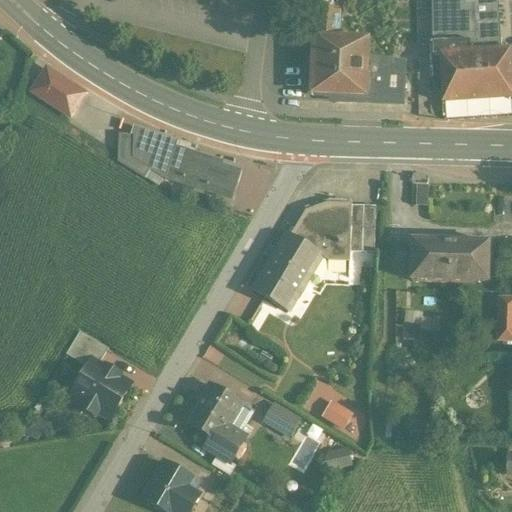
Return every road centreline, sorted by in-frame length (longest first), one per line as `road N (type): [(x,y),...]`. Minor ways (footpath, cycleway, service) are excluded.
road 1 (residential): [(90,511),(306,139)]
road 2 (primary): [(306,139),(241,131),(160,104),(80,58),(10,0)]
road 3 (primary): [(511,145),(306,139)]
